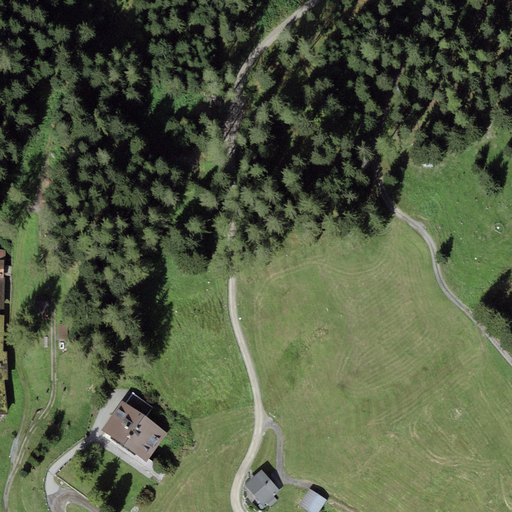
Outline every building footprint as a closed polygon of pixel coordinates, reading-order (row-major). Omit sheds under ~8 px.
[(68,340),(66,324),(58,325),(59,340),(68,340)] [(125,403),(145,418),(153,408),(133,393),(125,403)] [(125,403),(122,400),(100,430),(146,463),(168,434),(145,418),(125,403)] [(280,491),(262,470),(244,486),(263,507),(267,503),(274,497),(280,491)] [(319,511),(327,501),(310,489),(299,506),(307,511),(319,511)] [(274,497),(267,503),(271,508),(278,501),(274,497)]
